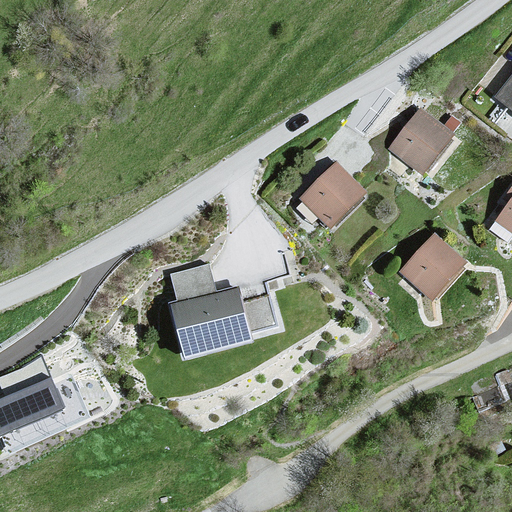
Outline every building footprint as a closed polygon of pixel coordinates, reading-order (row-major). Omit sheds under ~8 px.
[(429,106),(398,148),(433,174),(464,132),(429,106)] [(344,160),(307,197),(337,228),(375,191),(344,160)] [(444,229),(412,270),(447,296),(479,255),(444,229)] [(251,281),(180,302),(197,358),(268,337),(251,281)] [(0,430),(64,403),(50,372),(0,393),(0,430)]
